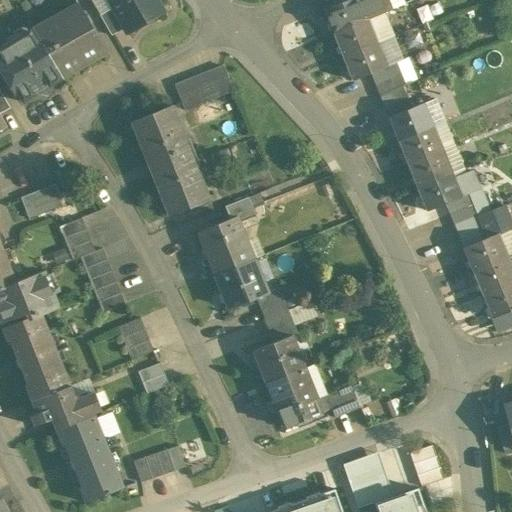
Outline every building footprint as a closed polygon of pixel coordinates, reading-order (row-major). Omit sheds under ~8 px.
[(91,0),(99,14),(112,7),(108,0),(91,0)] [(157,0),(108,0),(112,7),(124,28),(126,31),(163,11),(157,0)] [(360,0),(347,0),(324,10),(333,33),(369,19),(360,0)] [(360,0),(369,19),(380,14),(403,5),(401,0),(360,0)] [(79,3),(33,29),(62,77),(106,52),(79,3)] [(112,7),(99,14),(111,35),(124,28),(112,7)] [(369,19),(378,42),(389,38),(380,14),(369,19)] [(369,19),(333,33),(342,56),(378,42),(369,19)] [(33,29),(16,39),(18,43),(11,47),(5,45),(0,48),(0,67),(21,101),(39,91),(40,92),(47,94),(51,92),(52,85),(51,83),(62,77),(33,29)] [(378,42),(387,65),(393,62),(398,60),(389,38),(378,42)] [(378,42),(342,56),(352,80),(370,72),(387,65),(378,42)] [(387,65),(370,72),(375,84),(398,74),(393,62),(387,65)] [(223,65),(175,85),(185,108),(233,89),(223,65)] [(398,74),(375,84),(379,95),(402,85),(398,74)] [(402,85),(379,95),(384,106),(407,97),(402,85)] [(0,91),(0,112),(9,107),(0,91)] [(407,97),(384,106),(388,117),(411,107),(407,97)] [(423,103),(433,126),(443,122),(433,99),(423,103)] [(411,107),(388,117),(398,141),(433,126),(423,103),(411,107)] [(171,105),(133,120),(152,167),(190,152),(171,105)] [(443,122),(433,126),(442,150),(453,145),(443,122)] [(433,126),(398,141),(407,164),(442,150),(433,126)] [(453,145),(442,150),(451,173),(462,168),(453,145)] [(442,150),(407,164),(417,187),(451,173),(442,150)] [(190,152),(152,167),(170,215),(208,200),(190,152)] [(451,173),(417,187),(426,211),(445,203),(461,197),(461,196),(451,173)] [(70,178),(55,184),(58,193),(73,187),(70,178)] [(55,184),(21,197),(29,218),(63,205),(58,193),(55,184)] [(468,194),(461,196),(461,197),(445,203),(449,214),(472,204),(468,194)] [(249,196),(225,206),(230,218),(236,216),(237,217),(254,210),(249,196)] [(472,204),(449,214),(453,225),(476,215),(472,204)] [(488,211),(476,215),(481,227),(458,236),(462,247),(497,233),(498,235),(511,229),(502,205),(488,211)] [(476,215),(453,225),(458,236),(481,227),(476,215)] [(230,218),(198,231),(215,275),(248,262),(248,261),(241,242),(246,240),(237,217),(236,216),(230,218)] [(82,218),(59,227),(73,260),(80,257),(95,251),(82,218)] [(497,233),(462,247),(472,271),(508,257),(498,235),(497,233)] [(3,247),(0,248),(0,289),(17,283),(16,282),(3,247)] [(95,251),(80,257),(94,290),(116,281),(102,248),(95,251)] [(511,267),(508,257),(472,271),(482,294),(511,281),(511,267)] [(248,262),(215,275),(228,308),(261,295),(248,262)] [(43,272),(16,282),(17,283),(0,289),(0,314),(2,321),(27,311),(29,316),(41,312),(57,306),(43,272)] [(116,281),(94,290),(103,312),(125,303),(116,281)] [(511,281),(482,294),(491,317),(511,309),(511,281)] [(283,296),(259,306),(265,319),(288,310),(283,296)] [(496,329),(511,321),(511,309),(491,317),(496,329)] [(288,310),(265,319),(270,332),(293,323),(288,310)] [(19,363),(56,349),(41,312),(29,316),(2,327),(3,329),(5,328),(10,340),(8,342),(8,343),(11,342),(19,363)] [(140,317),(118,326),(131,359),(154,350),(140,317)] [(287,336),(254,349),(267,382),(300,369),(287,336)] [(56,349),(19,363),(28,384),(25,385),(26,386),(28,385),(33,398),(31,399),(31,400),(70,385),(56,349)] [(160,362),(138,371),(146,393),(169,384),(160,362)] [(300,369),(267,382),(285,426),(322,412),(313,388),(308,390),(300,369)] [(352,384),(326,394),(335,416),(361,406),(352,384)] [(70,385),(31,400),(36,413),(31,415),(35,425),(51,419),(56,429),(95,414),(93,410),(87,395),(86,391),(74,396),(70,385)] [(87,395),(93,410),(100,408),(94,393),(87,395)] [(73,464),(109,450),(95,414),(56,429),(56,430),(59,429),(64,442),(61,444),(62,445),(65,444),(73,464)] [(511,431),(510,425),(499,428),(505,450),(511,448),(511,431)] [(178,445),(167,449),(174,470),(185,467),(178,445)] [(167,449),(156,453),(163,474),(174,470),(167,449)] [(109,450),(73,464),(81,485),(78,486),(79,488),(82,486),(87,500),(84,501),(85,502),(123,487),(109,450)] [(156,453),(145,457),(152,478),(163,474),(156,453)] [(145,457),(133,461),(140,482),(152,478),(145,457)] [(416,511),(411,496),(376,508),(377,511),(416,511)] [(337,511),(333,500),(298,511),(337,511)]
